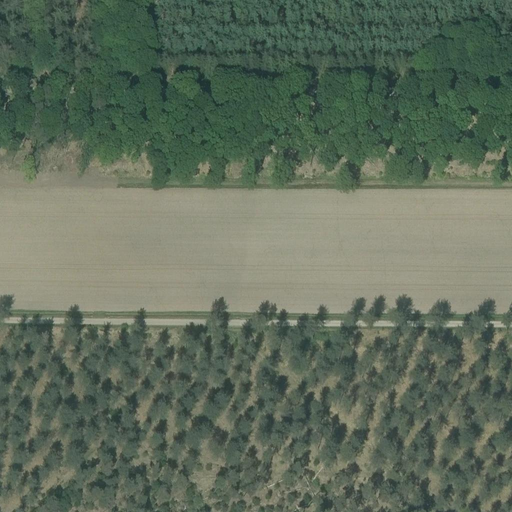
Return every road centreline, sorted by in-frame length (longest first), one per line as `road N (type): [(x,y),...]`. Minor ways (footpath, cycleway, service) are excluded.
road 1 (track): [(511,324),(0,319)]
road 2 (track): [(0,92),(511,94)]
